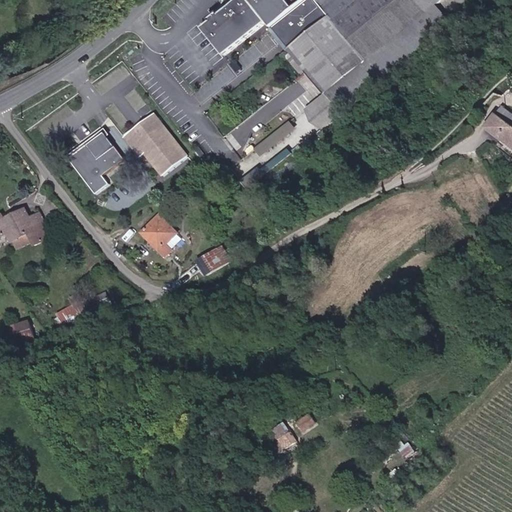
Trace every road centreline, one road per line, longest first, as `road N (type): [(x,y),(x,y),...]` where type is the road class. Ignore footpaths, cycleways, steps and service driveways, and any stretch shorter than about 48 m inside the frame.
road 1 (residential): [(0,105),(126,272),(170,293)]
road 2 (secondary): [(0,105),(67,65),(148,0)]
road 3 (track): [(407,176),(511,78)]
